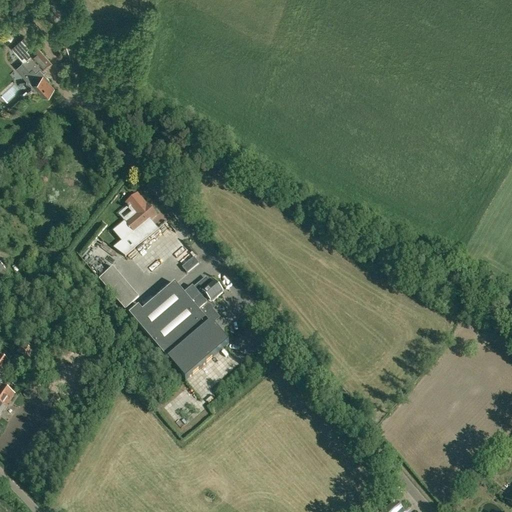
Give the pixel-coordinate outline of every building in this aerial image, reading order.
[(22,65),(26,70),(28,71),(33,75),(26,81),(26,83),(29,87),(26,90),(28,91),(31,89),(33,91),(35,91),(37,89),(43,96),(44,95),(45,96),(49,93),(48,92),(53,88),(48,82),(49,81),(41,72),(51,63),(37,48),(30,54),(31,55),(22,63),(22,65)] [(134,235),(156,216),(151,211),(150,212),(137,196),(132,201),(131,200),(126,204),(129,208),(127,209),(129,210),(130,209),(136,216),(125,224),(134,235)] [(187,274),(198,265),(194,259),(182,269),(187,274)] [(37,293),(40,291),(46,285),(38,277),(27,289),(34,296),(37,294),(37,293)] [(206,278),(197,286),(211,304),(222,294),(221,292),(222,291),(218,287),(217,288),(214,283),(212,285),(206,278)] [(193,287),(183,295),(174,285),(142,312),(134,303),(125,311),(185,382),(227,346),(209,325),(218,318),(211,310),(214,307),(211,304),(197,286),(194,289),(193,287)] [(138,356),(132,363),(137,368),(143,361),(138,356)] [(0,375),(8,364),(0,357),(0,375)] [(0,415),(14,395),(0,385),(0,415)] [(402,511),(395,503),(384,511),(402,511)]
